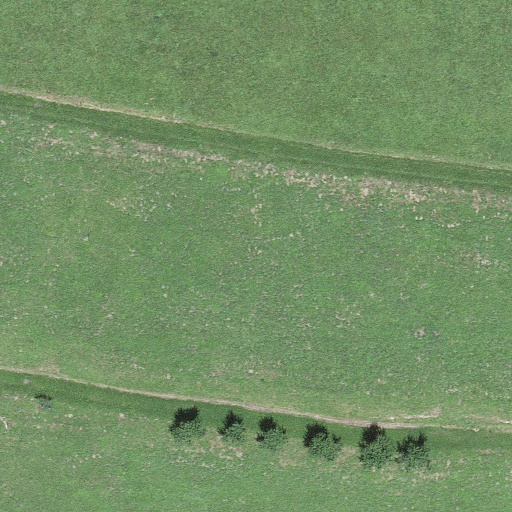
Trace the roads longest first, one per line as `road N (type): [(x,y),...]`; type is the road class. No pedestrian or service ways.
road 1 (track): [(511,186),(0,120)]
road 2 (track): [(0,377),(511,435)]
